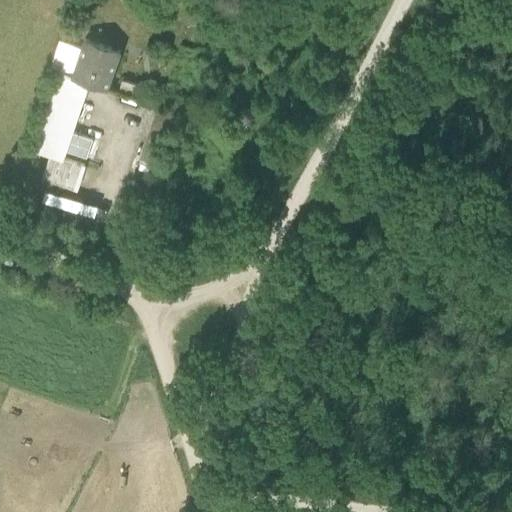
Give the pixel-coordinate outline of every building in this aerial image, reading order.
[(94,77),(121,86),(134,51),(99,39),(87,74),(94,77)] [(74,70),(61,107),(81,114),(94,77),(87,74),(74,70)] [(171,105),(165,122),(181,127),(187,110),(171,105)] [(94,118),(81,114),(61,107),(55,123),(74,130),(88,135),(94,118)] [(165,122),(152,159),(167,165),(181,127),(165,122)] [(68,148),(74,130),(55,123),(48,143),(53,145),(54,143),(68,148)] [(79,187),(87,161),(50,151),(43,177),(79,187)] [(161,183),(167,165),(152,159),(147,157),(141,174),(156,180),(156,182),(161,183)]
